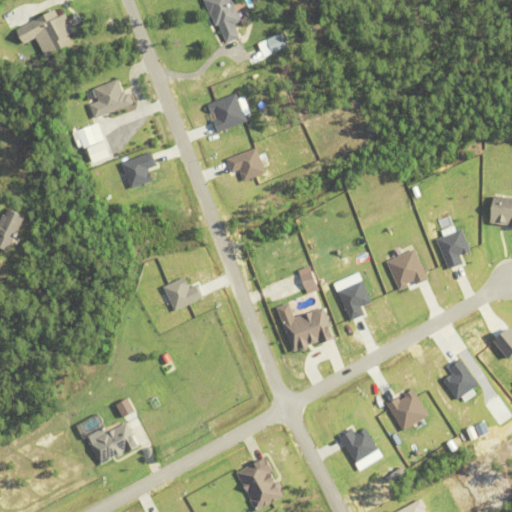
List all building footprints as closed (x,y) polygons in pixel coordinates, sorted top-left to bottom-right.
[(240,38),(227,44),(218,25),(215,26),(203,0),(232,0),(242,21),(234,25),(240,38)] [(73,45),(47,59),(36,39),(23,46),(15,33),(55,11),(59,18),(64,15),(75,34),(69,37),(73,45)] [(275,53),(290,47),(284,33),(270,38),(275,53)] [(125,93),(120,79),(96,87),(100,100),(92,103),(96,117),(136,104),(131,90),(125,93)] [(250,121),(238,93),(210,104),(216,119),(213,120),(219,134),(250,121)] [(78,131),(87,149),(108,139),(100,121),(78,131)] [(228,158),(233,173),(242,170),(246,181),(269,173),(260,147),(228,158)] [(124,162),(133,188),(157,180),(153,167),(158,165),(154,152),(124,162)] [(492,221),(511,225),(511,195),(498,193),(492,221)] [(0,244),(12,251),(28,216),(10,207),(1,226),(0,229),(0,244)] [(462,256),(474,251),(465,229),(439,239),(451,269),(465,263),(462,256)] [(389,261),(402,291),(430,278),(417,248),(389,261)] [(304,274),(309,292),(321,289),(316,271),(304,274)] [(192,287),(189,277),(166,285),(175,310),(206,299),(200,285),(192,287)] [(366,315),(363,307),(374,302),(365,280),(340,290),(352,321),(366,315)] [(285,322),(297,353),(338,337),(326,306),(285,322)] [(511,356),(511,327),(498,340),(511,356)] [(451,368),(454,373),(444,380),(458,401),(481,385),(464,359),(451,368)] [(389,403),(406,431),(432,415),(416,389),(402,398),(401,396),(389,403)] [(119,403),(125,417),(139,412),(133,398),(119,403)] [(140,449),(129,424),(108,432),(101,415),(83,422),(101,465),(140,449)] [(340,434),(356,463),(381,450),(370,428),(357,435),(353,427),(340,434)] [(255,510),(287,498),(271,458),(240,470),(255,510)] [(430,511),(426,500),(396,511),(430,511)]
